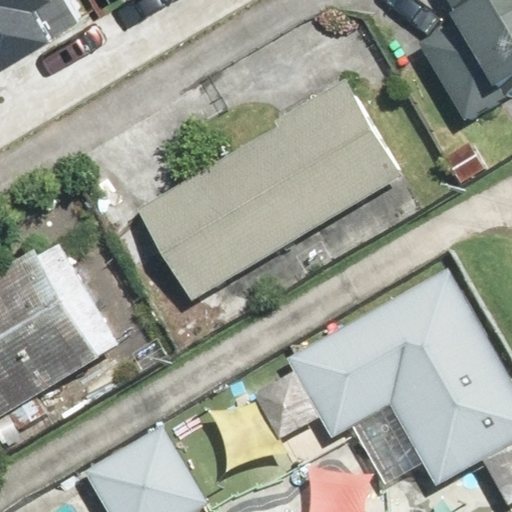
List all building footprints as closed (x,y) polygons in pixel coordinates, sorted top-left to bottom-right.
[(0,0),(0,38),(11,56),(91,7),(87,0),(0,0)] [(476,118),(511,97),(511,0),(463,0),(476,22),(435,47),(476,118)] [(329,93),(143,211),(199,300),(386,182),(329,93)] [(0,272),(0,414),(126,336),(62,234),(0,272)] [(511,370),(462,274),(302,356),(310,372),(261,397),(285,443),(334,418),(344,438),(404,407),(447,490),(499,463),(511,487),(511,370)] [(215,511),(221,509),(176,431),(98,476),(118,511),(215,511)]
